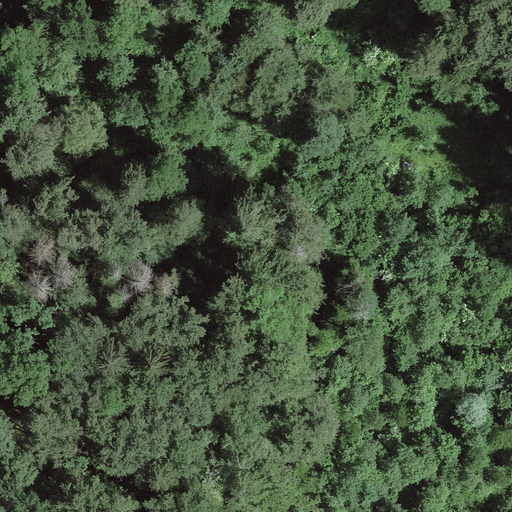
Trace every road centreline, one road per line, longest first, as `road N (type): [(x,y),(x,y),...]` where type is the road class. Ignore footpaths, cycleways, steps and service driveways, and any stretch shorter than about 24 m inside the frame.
road 1 (track): [(511,428),(479,413),(447,381),(370,256),(325,221)]
road 2 (track): [(110,511),(0,402)]
